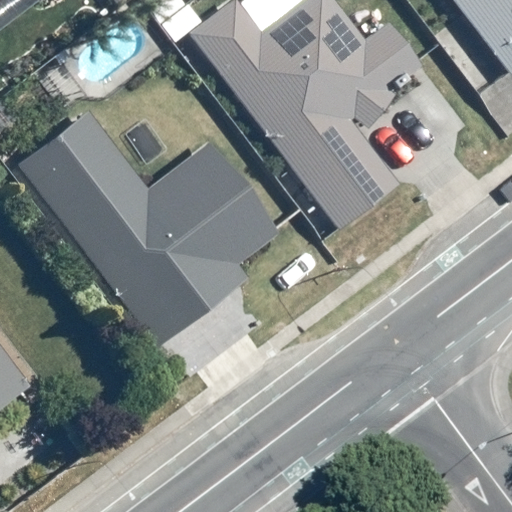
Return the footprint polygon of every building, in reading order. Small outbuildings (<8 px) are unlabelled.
[(226,0),(181,34),(336,227),(395,189),(355,134),(389,88),(414,68),(379,22),(355,39),(327,0),(291,0),(250,31),(229,0),(226,0)] [(362,0),(343,0),(349,9),(362,0)] [(511,0),(445,0),(502,72),(511,64),(511,0)] [(10,162),(145,343),(236,277),(225,265),(269,231),(201,140),(137,186),(80,107),(10,162)] [(0,390),(15,380),(0,360),(0,390)]
